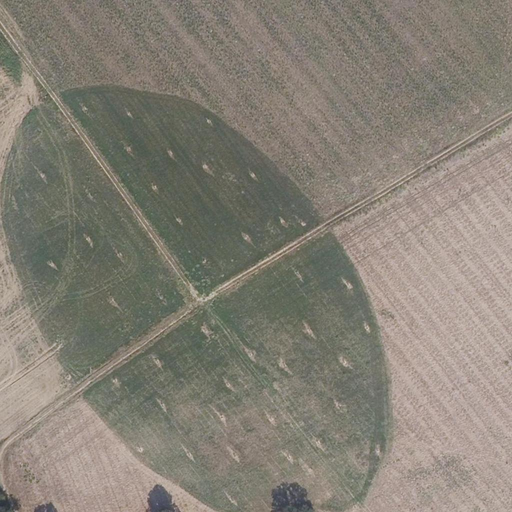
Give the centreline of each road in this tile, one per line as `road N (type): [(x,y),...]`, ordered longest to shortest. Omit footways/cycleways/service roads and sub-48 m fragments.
road 1 (track): [(0,24),(202,300),(511,112)]
road 2 (track): [(202,300),(67,394),(27,432),(9,460),(11,511)]
